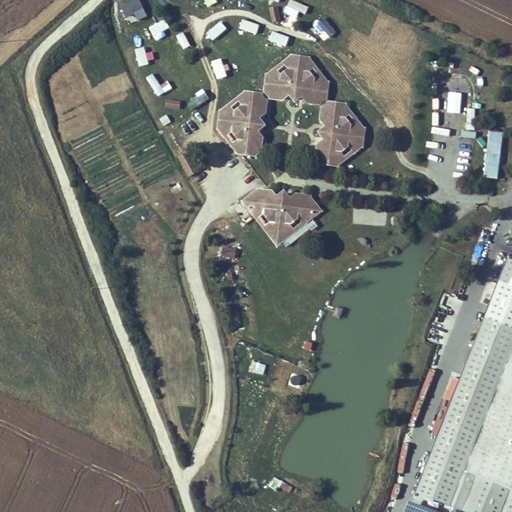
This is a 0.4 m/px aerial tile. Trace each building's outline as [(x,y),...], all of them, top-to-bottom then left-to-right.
[(125,18),(143,12),(139,0),(136,0),(120,5),(125,18)] [(300,19),(305,5),(289,0),(288,0),(284,14),(300,19)] [(277,6),(269,8),(272,22),(280,21),(277,6)] [(324,17),(315,24),(327,40),(336,33),(324,17)] [(165,20),(148,28),(153,36),(169,29),(165,20)] [(239,29),(256,34),(259,24),(242,20),(239,29)] [(220,21),(206,34),(213,42),(227,29),(220,21)] [(184,32),(176,35),(182,50),(190,47),(184,32)] [(271,32),(269,41),(286,46),(289,37),(271,32)] [(144,47),(135,49),(139,67),(148,65),(144,47)] [(318,81),(314,80),(308,73),(308,68),(313,65),(308,58),(300,57),(300,59),(299,58),(299,57),(292,56),(286,61),(289,66),(288,70),(281,76),(276,76),(273,71),(266,76),(266,83),(267,84),(267,85),(265,85),(265,92),(270,98),(274,95),(278,96),(282,100),(288,95),(288,93),(291,93),(291,95),(291,97),(293,100),(296,100),(299,98),(299,97),(299,94),(302,94),(302,97),(307,103),(312,100),(316,100),(319,105),(326,100),(327,92),(325,92),(326,91),(327,91),(328,84),(323,77),(318,81)] [(220,59),(211,62),(217,80),(227,76),(220,59)] [(203,91),(186,103),(192,111),(209,99),(203,91)] [(262,127),(262,124),(260,121),(258,121),(256,121),(256,118),(259,118),(265,113),(261,108),(262,104),(267,101),(262,94),(254,94),(254,95),(253,95),(253,93),(245,92),(239,97),(243,102),(242,106),(234,112),(230,112),(226,107),(220,112),(219,120),(221,120),(220,121),(219,121),(218,128),(223,135),(228,131),(232,132),(238,140),(238,144),(233,148),(238,154),(254,156),(260,151),(257,146),(258,142),(262,139),(257,132),(255,132),(255,129),(257,129),(259,129),(262,127)] [(165,100),(165,107),(179,108),(180,101),(165,100)] [(363,137),(364,130),(359,124),(354,127),(350,127),(344,119),(345,114),(349,111),(344,105),(337,104),(336,105),(335,105),(336,104),(328,103),(322,108),(325,112),(325,116),(320,120),(325,126),(328,126),(327,129),(325,129),(323,129),(320,131),(320,134),(322,137),(324,137),(326,138),(326,141),(324,140),(317,145),(321,150),(320,154),(316,158),(321,164),(328,165),(328,164),(329,164),(329,165),(337,166),(343,161),(339,156),(340,152),(348,146),(352,147),(356,151),(362,146),(363,139),(362,138),(362,137),(363,137)] [(499,178),(502,131),(487,130),(485,178),(499,178)] [(186,152),(178,157),(189,176),(197,171),(186,152)] [(320,211),(308,196),(304,199),(300,199),(296,194),(291,198),(291,202),(287,202),(287,198),(285,194),(281,194),(278,196),(278,200),(274,200),(274,196),(270,191),(266,195),(262,194),(258,190),(243,202),(255,217),(259,214),(264,214),(270,222),(269,226),(265,230),(277,245),(292,233),(289,229),(289,224),(297,218),(301,219),(305,223),(320,211)] [(386,225),(387,209),(354,207),(353,223),(386,225)] [(478,240),(485,242),(489,229),(482,227),(478,240)] [(220,256),(235,258),(236,248),(221,246),(220,256)] [(511,511),(511,260),(507,258),(415,493),(464,511),(511,511)] [(233,327),(243,326),(240,309),(230,310),(233,327)] [(253,361),(250,371),(263,375),(265,365),(253,361)] [(435,511),(408,502),(404,511),(435,511)]
